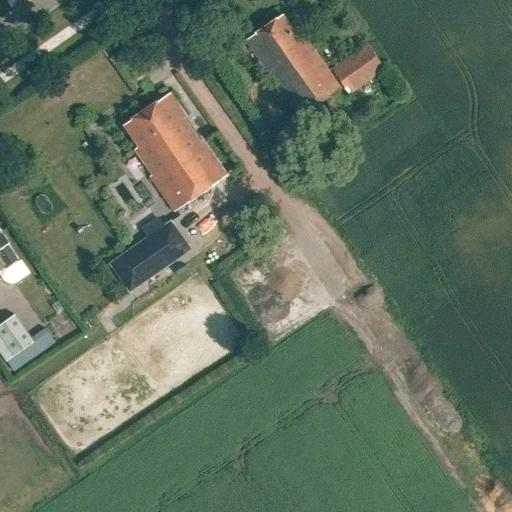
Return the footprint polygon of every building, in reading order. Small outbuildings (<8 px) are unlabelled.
[(282,16),(245,41),(300,118),(340,89),(305,38),(303,39),(295,28),(292,30),(282,16)] [(332,70),(349,94),(385,69),(368,45),(332,70)] [(143,167),(174,212),(227,176),(170,94),(123,126),(138,147),(134,150),(145,165),(143,167)] [(169,223),(111,264),(130,292),(189,250),(169,223)] [(0,269),(5,266),(7,269),(18,261),(7,245),(8,244),(0,231),(0,269)] [(7,361),(14,372),(55,343),(45,328),(30,338),(14,315),(0,325),(0,352),(6,362),(7,361)]
